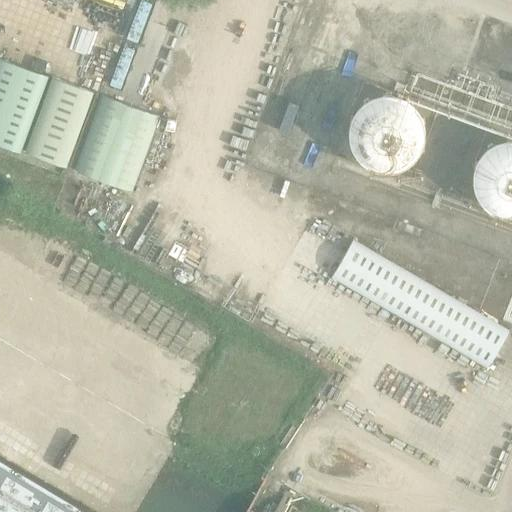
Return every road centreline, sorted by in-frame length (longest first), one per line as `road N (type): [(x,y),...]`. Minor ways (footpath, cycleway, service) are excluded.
road 1 (unknown): [(511,404),(327,308)]
road 2 (unclassified): [(130,471),(0,393)]
